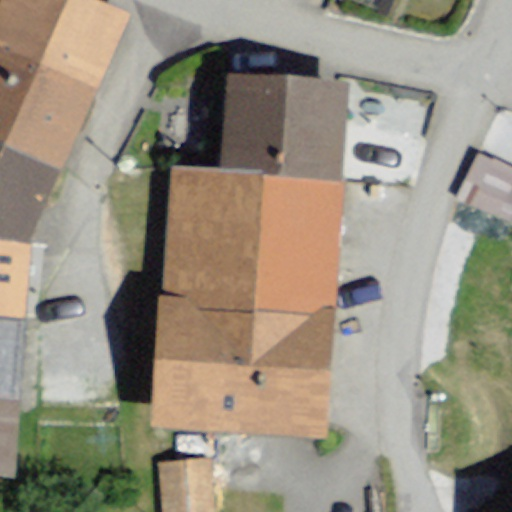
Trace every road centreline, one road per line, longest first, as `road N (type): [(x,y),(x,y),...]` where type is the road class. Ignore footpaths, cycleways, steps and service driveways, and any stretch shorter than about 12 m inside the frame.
road 1 (residential): [(414,511),(405,421),(412,287),(425,219),(476,62)]
road 2 (residential): [(476,62),(180,0)]
road 3 (unclassified): [(115,161),(88,145),(57,217),(52,279),(80,283)]
